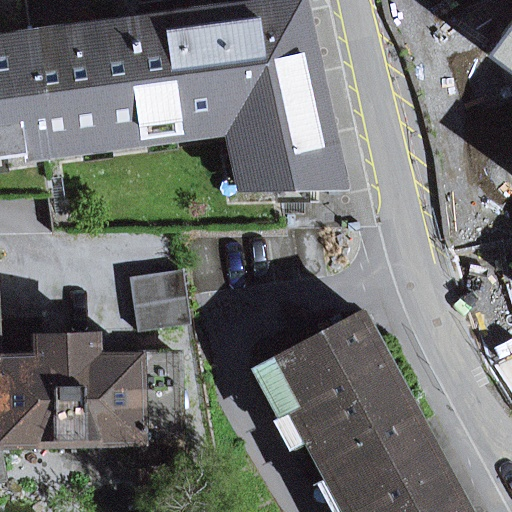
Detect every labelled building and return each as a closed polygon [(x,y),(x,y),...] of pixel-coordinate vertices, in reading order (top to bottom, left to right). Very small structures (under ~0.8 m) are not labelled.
[(307,190),(340,190),(299,1),(217,12),(0,41),(0,144),(4,144),(6,159),(82,149),(79,134),(108,130),(110,145),(146,141),(144,125),(173,121),(175,137),(234,129),(238,156),(249,154),(253,186),(242,186),(242,191),(275,191),(307,190)] [(511,22),(488,56),(511,73),(511,22)] [(148,154),(177,150),(175,137),(173,121),(144,125),(146,141),(148,154)] [(83,163),(112,159),(110,145),(108,130),(79,134),(82,149),(83,163)] [(242,186),(253,186),(249,154),(238,156),(221,157),(228,187),(242,186)] [(275,204),(307,204),(307,190),(275,191),(275,204)] [(488,365),(511,401),(511,242),(456,258),(488,365)] [(138,332),(190,325),(183,272),(130,279),(138,332)] [(344,511),(366,511),(442,472),(358,315),(255,370),(280,414),(290,410),(307,442),(326,479),(331,477),(348,509),(344,511)] [(178,355),(95,359),(94,337),(41,338),(40,326),(0,326),(0,477),(2,478),(0,466),(0,445),(138,443),(138,463),(181,462),(178,355)] [(292,450),(307,442),(290,410),(280,414),(274,417),(292,450)] [(464,511),(442,472),(366,511),(464,511)] [(343,511),(344,511),(348,509),(331,477),(326,479),(315,483),(330,511),(343,511)]
